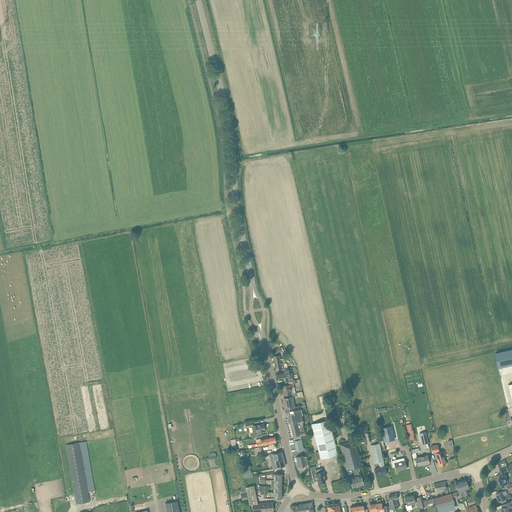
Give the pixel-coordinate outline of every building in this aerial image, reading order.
[(511,349),(498,352),(495,353),(498,368),(511,364),(511,349)] [(278,355),(273,356),(276,370),(282,369),(282,370),(284,369),(288,368),(286,363),(281,364),(279,355),(278,355)] [(282,372),(277,373),(278,379),(284,377),(285,382),(287,382),(289,381),(294,380),(292,375),(291,369),(288,369),(288,368),(284,369),(282,370),(282,372)] [(288,385),(282,386),(284,395),(285,395),(291,393),(291,394),(295,393),(294,387),(293,384),(295,384),(294,380),(289,381),(287,382),(288,385)] [(286,398),(283,398),(285,409),(295,407),(292,397),(298,396),(297,393),(295,393),(291,394),(285,396),(286,398)] [(295,407),(285,409),(285,410),(286,414),(288,415),(288,419),(288,420),(288,423),(289,424),(291,429),(292,436),(298,435),(300,434),(299,433),(297,422),(304,420),(306,420),(307,419),(308,419),(308,416),(307,413),(304,414),(303,410),(306,409),(306,408),(305,404),(301,405),(301,406),(295,407)] [(312,424),(319,453),(320,458),(338,454),(329,420),(312,424)] [(252,432),(249,433),(250,437),(258,435),(258,434),(259,433),(264,432),(264,430),(265,430),(263,423),(259,424),(259,425),(255,425),(253,426),(251,427),(252,432)] [(415,439),(411,424),(406,425),(409,441),(415,439)] [(384,441),(395,439),(394,434),(392,426),(381,428),(383,436),(384,441)] [(425,432),(419,433),(422,445),(428,443),(425,432)] [(261,445),(276,442),(274,436),(260,439),(261,441),(259,442),(259,443),(256,443),(257,446),(261,445)] [(294,438),(293,438),(296,451),(301,449),(304,449),(301,437),(298,438),(298,437),(294,438)] [(361,465),(360,460),(355,440),(340,444),(347,469),(353,467),(354,469),(353,470),(354,476),(350,478),(352,487),(363,484),(358,466),(361,465)] [(66,445),(76,504),(90,502),(79,442),(66,445)] [(374,464),(378,463),(379,467),(374,468),(376,475),(386,473),(385,467),(384,467),(379,444),(370,446),(374,464)] [(433,446),(431,446),(431,448),(432,453),(435,452),(439,466),(446,464),(444,460),(444,456),(442,451),(439,452),(438,445),(433,446)] [(270,454),(269,454),(270,458),(274,457),(276,465),(272,466),(273,470),(277,469),(277,468),(280,467),(285,466),(283,459),(282,452),(277,453),(270,454)] [(298,467),(303,466),(308,465),(306,458),(305,458),(305,457),(304,458),(303,455),(301,456),(296,457),(298,467)] [(416,458),(416,457),(416,458),(416,460),(418,465),(424,463),(424,464),(429,463),(428,458),(427,455),(416,458)] [(406,468),(405,464),(404,460),(404,457),(392,460),(393,467),(395,467),(396,468),(396,470),(403,468),(403,469),(406,468)] [(315,466),(310,467),(313,477),(316,476),(318,483),(320,483),(321,484),(323,483),(324,482),(325,482),(322,468),(318,469),(318,470),(316,471),(315,466)] [(511,481),(508,483),(504,472),(507,471),(506,468),(500,470),(502,476),(499,477),(500,481),(499,481),(499,482),(499,484),(500,485),(501,485),(504,484),(505,486),(511,483),(511,481)] [(250,469),(242,470),(244,478),(252,476),(250,469)] [(272,502),(267,503),(257,503),(252,476),(244,478),(249,504),(256,504),(256,508),(252,508),(252,511),(258,511),(273,511),(272,502)] [(469,494),(467,489),(469,489),(466,479),(455,483),(457,487),(459,493),(461,492),(461,493),(460,494),(461,496),(462,497),(465,496),(465,495),(469,494)] [(447,489),(446,486),(445,481),(434,484),(435,491),(447,489)] [(501,492),(496,494),(499,501),(501,500),(502,503),(507,501),(506,499),(510,497),(508,493),(511,492),(511,490),(511,484),(508,486),(509,488),(507,489),(503,491),(501,492)] [(388,501),(389,506),(390,509),(389,510),(389,511),(393,511),(392,509),(398,508),(396,499),(397,499),(396,494),(388,496),(390,500),(388,501)] [(451,494),(434,498),(436,507),(453,503),(451,494)] [(424,507),(423,502),(422,497),(418,498),(419,500),(414,501),(413,495),(405,497),(406,502),(407,505),(410,504),(411,507),(420,505),(420,508),(424,507)] [(511,500),(502,505),(503,508),(501,508),(502,511),(511,511),(510,509),(511,507),(511,500)] [(179,511),(177,501),(165,503),(166,511),(179,511)] [(295,505),(290,506),(290,511),(313,511),(312,503),(295,505)] [(466,509),(463,503),(459,505),(461,511),(478,511),(477,508),(475,505),(466,509)]
